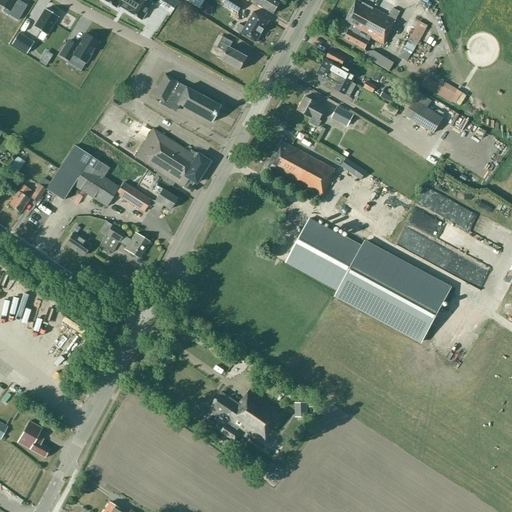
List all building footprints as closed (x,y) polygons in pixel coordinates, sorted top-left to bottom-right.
[(0,0),(0,4),(4,7),(1,11),(17,21),(27,5),(18,0),(0,0)] [(102,0),(116,8),(118,4),(120,6),(121,5),(127,9),(126,9),(128,11),(127,12),(141,20),(151,3),(145,0),(102,0)] [(235,0),(217,0),(238,13),(243,4),(235,0)] [(256,3),(273,13),(281,1),(279,0),(252,0),(257,3),(256,3)] [(352,24),(344,38),(365,49),(369,41),(366,39),(367,36),(384,44),(392,28),(396,20),(394,19),(398,11),(377,0),(369,0),(367,5),(358,0),(356,0),(345,20),(352,24)] [(45,9),(34,27),(47,35),(58,17),(45,9)] [(239,24),(236,29),(241,33),(256,42),(262,31),(269,20),(254,11),(247,22),(244,27),(239,24)] [(418,50),(429,30),(420,25),(409,45),(418,50)] [(18,33),(11,44),(26,53),(33,42),(18,33)] [(68,40),(60,55),(68,60),(72,54),(85,62),(98,42),(84,34),(77,46),(68,40)] [(226,52),(222,60),(240,70),(247,57),(230,47),(232,42),(223,37),(217,47),(226,52)] [(326,57),(321,65),(345,78),(346,77),(353,81),(357,74),(349,70),(347,74),(339,70),(345,58),(330,50),(326,57)] [(365,51),(363,55),(376,63),(381,55),(373,50),(365,51)] [(350,58),(347,62),(356,67),(359,62),(350,58)] [(321,65),(317,74),(319,75),(318,77),(318,80),(322,82),(325,81),(326,79),(337,84),(334,89),(345,94),(352,82),(345,78),(321,65)] [(164,74),(152,96),(161,101),(159,104),(173,111),(177,104),(211,123),(220,106),(176,82),(176,81),(164,74)] [(453,107),(458,98),(425,81),(421,90),(453,107)] [(385,88),(380,96),(398,107),(403,98),(385,88)] [(305,96),(297,110),(311,118),(309,122),(318,127),(320,122),(321,122),(321,121),(319,120),(325,109),(318,105),(319,104),(305,96)] [(434,132),(443,117),(414,99),(405,114),(434,132)] [(331,118),(347,126),(353,114),(337,106),(331,118)] [(232,126),(244,122),(241,112),(229,116),(232,126)] [(194,155),(163,136),(153,129),(144,144),(135,157),(188,191),(189,190),(191,191),(193,187),(192,186),(194,182),(195,183),(209,161),(195,153),(194,155)] [(323,197),(333,178),(331,178),(335,170),(281,141),(267,167),(323,197)] [(103,176),(109,167),(74,145),(45,189),(63,200),(72,185),(106,207),(119,187),(103,176)] [(16,156),(22,159),(27,150),(21,147),(16,156)] [(361,180),(364,174),(367,176),(369,173),(346,158),(340,167),(361,180)] [(7,173),(3,179),(11,184),(15,178),(7,173)] [(169,209),(176,199),(176,198),(162,189),(155,185),(152,191),(158,195),(155,200),(155,201),(151,200),(123,182),(115,194),(143,212),(148,203),(160,210),(163,205),(169,209)] [(20,212),(30,197),(37,202),(45,189),(38,184),(33,192),(23,185),(18,191),(9,205),(20,212)] [(309,218),(285,262),(338,290),(362,247),(309,218)] [(135,232),(130,240),(123,235),(125,233),(112,224),(107,221),(100,232),(105,235),(103,239),(113,246),(116,241),(119,242),(120,241),(124,243),(125,241),(128,243),(124,250),(139,258),(150,241),(135,232)] [(73,233),(65,244),(83,256),(90,245),(73,233)] [(364,242),(362,247),(338,290),(336,295),(422,342),(450,289),(364,242)] [(230,427),(233,423),(266,445),(286,416),(249,390),(244,398),(243,397),(239,404),(221,392),(211,406),(229,418),(228,419),(230,421),(227,425),(226,424),(220,431),(235,441),(240,434),(230,427)] [(294,402),(294,417),(306,416),(306,402),(294,402)] [(28,421),(17,442),(45,458),(50,449),(40,444),(43,439),(37,436),(41,428),(28,421)] [(134,511),(130,510),(128,511),(124,511),(109,502),(102,511),(134,511)]
